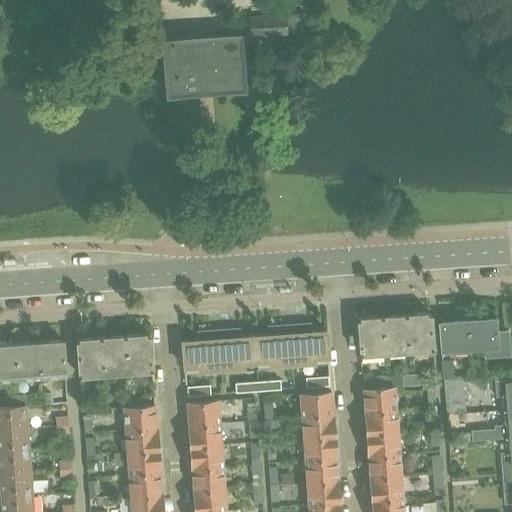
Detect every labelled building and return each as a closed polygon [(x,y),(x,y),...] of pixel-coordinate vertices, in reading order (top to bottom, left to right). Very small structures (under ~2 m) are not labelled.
[(249,34),(307,31),(306,11),(248,14),(249,34)] [(239,33),(201,36),(205,89),(243,86),(239,33)] [(205,89),(201,36),(163,39),(167,92),(205,89)] [(429,312),(406,314),(409,350),(432,348),(429,312)] [(406,314),(382,315),(384,352),(409,350),(406,314)] [(384,352),(382,315),(357,317),(360,354),(384,352)] [(467,319),(469,347),(483,346),(484,357),(510,355),(508,338),(496,339),(495,317),(467,319)] [(469,347),(467,319),(439,321),(442,354),(469,351),(469,347)] [(308,322),(289,324),(292,362),(313,360),(313,356),(328,355),(326,329),(309,330),(308,322)] [(270,333),(254,334),(256,360),(270,359),(270,363),(292,362),(289,324),(269,325),(270,333)] [(238,328),(218,329),(221,367),(243,366),(242,361),(256,360),(254,334),(238,336),(238,328)] [(198,339),(182,340),(183,366),(198,365),(199,369),(221,367),(218,329),(198,330),(198,339)] [(149,334),(125,336),(127,372),(152,370),(149,334)] [(125,336),(100,337),(103,374),(127,372),(125,336)] [(103,374),(100,337),(76,339),(79,375),(103,374)] [(63,340),(39,342),(42,377),(66,375),(63,340)] [(39,342),(14,344),(17,379),(42,377),(39,342)] [(0,380),(17,379),(14,344),(0,345),(0,380)] [(442,378),(453,377),(452,358),(440,360),(442,378)] [(507,395),(508,410),(511,409),(511,375),(511,370),(504,371),(494,371),(496,396),(507,395)] [(412,384),(411,373),(402,374),(402,385),(412,384)] [(419,373),(411,373),(412,384),(420,384),(419,373)] [(362,389),(363,389),(387,387),(386,374),(361,376),(362,389)] [(318,385),(330,384),(329,376),(317,377),(318,385)] [(306,386),(318,385),(317,377),(305,378),(306,386)] [(270,389),(282,388),(282,380),(270,381),(270,389)] [(258,390),(270,389),(270,381),(258,382),(258,390)] [(246,383),(247,391),(258,390),(258,382),(246,383)] [(234,384),(235,392),(247,391),(246,383),(234,384)] [(198,387),(199,395),(211,394),(210,386),(198,387)] [(387,387),(363,389),(365,411),(395,409),(394,386),(387,387)] [(186,388),(187,396),(199,395),(198,387),(186,388)] [(435,388),(426,389),(428,406),(436,405),(435,388)] [(42,403),(51,403),(51,391),(41,392),(42,403)] [(298,394),(300,416),(332,414),(331,391),(298,394)] [(26,393),(18,394),(19,403),(27,403),(26,393)] [(18,394),(9,394),(10,404),(19,403),(18,394)] [(262,396),(264,419),(275,418),(273,418),(272,395),(262,396)] [(131,397),(129,397),(130,406),(145,405),(144,396),(131,398),(131,397)] [(98,409),(106,408),(106,397),(97,398),(98,409)] [(119,397),(120,407),(130,406),(129,397),(119,397)] [(254,397),(245,398),(247,420),(256,419),(254,397)] [(186,402),(187,424),(219,422),(217,400),(186,402)] [(0,406),(0,429),(28,427),(27,404),(0,406)] [(122,407),(123,430),(155,427),(154,405),(122,407)] [(395,409),(365,411),(366,433),(397,431),(395,409)] [(427,410),(429,428),(438,428),(437,409),(427,410)] [(511,409),(508,410),(503,410),(505,438),(510,437),(511,437),(511,409)] [(332,414),(300,416),(301,438),(334,435),(332,414)] [(55,416),(56,425),(68,424),(67,415),(55,416)] [(83,431),(93,430),(92,416),(82,416),(83,431)] [(275,418),(264,419),(265,428),(276,427),(275,418)] [(257,433),(256,420),(248,420),(249,437),(257,437),(257,433)] [(219,422),(187,424),(189,446),(220,444),(219,422)] [(68,424),(56,425),(56,434),(69,433),(68,424)] [(28,427),(0,429),(0,451),(30,449),(28,427)] [(155,427),(123,430),(125,451),(157,449),(155,427)] [(438,428),(429,428),(430,445),(439,445),(438,428)] [(397,431),(366,433),(368,455),(399,452),(397,431)] [(460,441),(470,441),(469,433),(459,433),(460,441)] [(334,435),(301,438),(303,459),(335,457),(334,435)] [(86,454),(94,454),(93,437),(85,437),(86,454)] [(502,453),(504,478),(511,477),(511,437),(510,437),(511,452),(502,453)] [(275,440),(266,441),(267,458),(276,458),(275,440)] [(220,444),(189,446),(190,469),(222,466),(220,444)] [(30,449),(0,451),(0,473),(31,471),(30,449)] [(157,449),(125,451),(127,473),(159,471),(158,466),(157,449)] [(250,450),(251,464),(260,463),(258,450),(250,450)] [(399,452),(368,455),(369,477),(400,474),(399,452)] [(432,471),(441,470),(439,453),(431,454),(432,471)] [(87,472),(96,471),(94,454),(86,455),(87,472)] [(58,458),(59,469),(72,468),(71,457),(58,458)] [(335,457),(303,459),(304,481),(337,478),(335,457)] [(260,463),(251,464),(253,485),(261,484),(260,463)] [(277,465),(268,466),(269,483),(278,482),(277,465)] [(222,466),(190,469),(192,490),(223,488),(222,466)] [(72,468),(59,469),(59,476),(73,475),(72,468)] [(31,471),(0,473),(0,481),(1,490),(1,495),(33,493),(31,471)] [(159,471),(127,473),(128,496),(160,493),(159,471)] [(400,474),(369,477),(371,499),(402,497),(400,474)] [(432,478),(432,483),(433,494),(443,493),(442,482),(441,477),(432,478)] [(337,478),(304,481),(306,504),(339,501),(337,478)] [(96,480),(87,481),(88,497),(97,497),(96,480)] [(269,484),(271,497),(271,501),(279,500),(279,497),(278,483),(269,484)] [(261,484),(253,485),(254,503),(262,502),(261,484)] [(223,488),(192,490),(193,511),(198,511),(225,510),(223,488)] [(34,511),(33,493),(1,495),(2,511),(34,511)] [(161,511),(160,493),(128,496),(129,511),(161,511)] [(402,511),(402,497),(371,499),(372,511),(402,511)] [(435,511),(443,511),(443,498),(434,499),(435,511)] [(339,511),(339,501),(306,504),(306,511),(339,511)] [(74,511),(75,511),(74,502),(61,503),(61,511),(74,511)]
